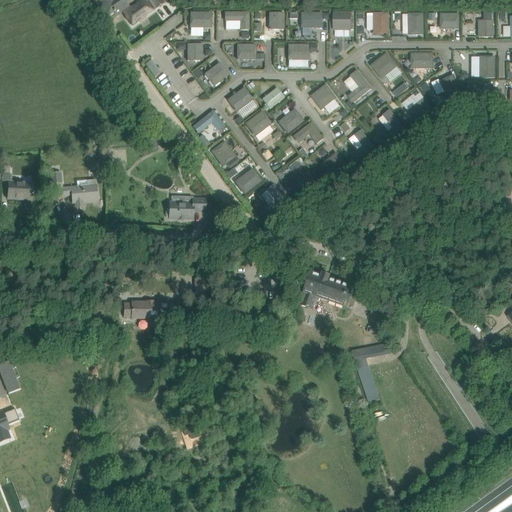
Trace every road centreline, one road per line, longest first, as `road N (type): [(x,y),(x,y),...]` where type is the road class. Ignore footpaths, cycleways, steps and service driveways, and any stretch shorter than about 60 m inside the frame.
road 1 (unknown): [(178,129),(242,77),(320,76),(368,46),(511,45)]
road 2 (unclassified): [(250,233),(83,0)]
road 3 (unclassified): [(0,232),(180,240),(250,233)]
road 4 (unclassified): [(433,295),(376,264),(250,233)]
